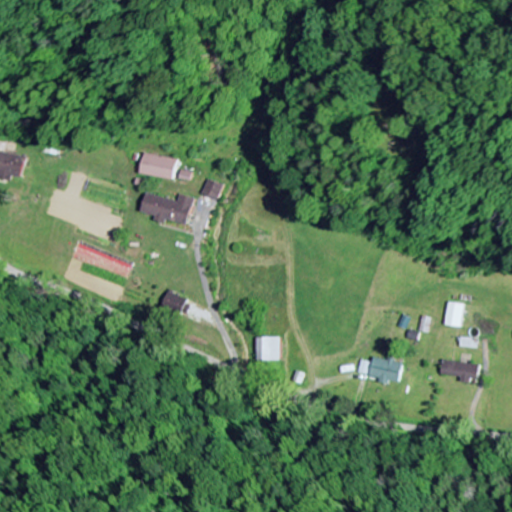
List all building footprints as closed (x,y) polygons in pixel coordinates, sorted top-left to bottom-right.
[(0,174),(21,180),(27,160),(0,152),(0,174)] [(141,176),(174,182),(178,161),(145,155),(141,176)] [(219,202),(225,187),(209,181),(203,196),(219,202)] [(188,228),(196,200),(181,196),(179,203),(148,195),(143,215),(158,218),(158,220),(188,228)] [(186,318),(192,301),(170,293),(164,310),(186,318)] [(466,306),(449,305),(447,328),(464,329),(466,306)] [(282,339),(259,339),(259,362),(283,362),(282,339)] [(362,362),(359,377),(401,385),(405,365),(375,359),(374,364),(362,362)] [(482,368),(446,362),(443,378),(479,384),(482,368)]
